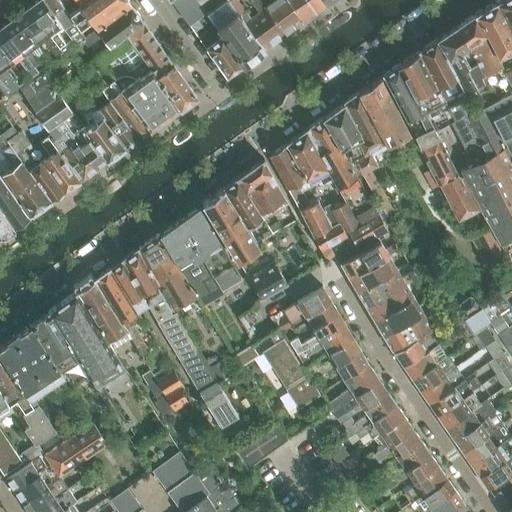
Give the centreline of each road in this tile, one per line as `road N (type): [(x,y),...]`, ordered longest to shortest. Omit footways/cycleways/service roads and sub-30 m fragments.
road 1 (residential): [(0,319),(456,0)]
road 2 (residential): [(488,511),(325,266)]
